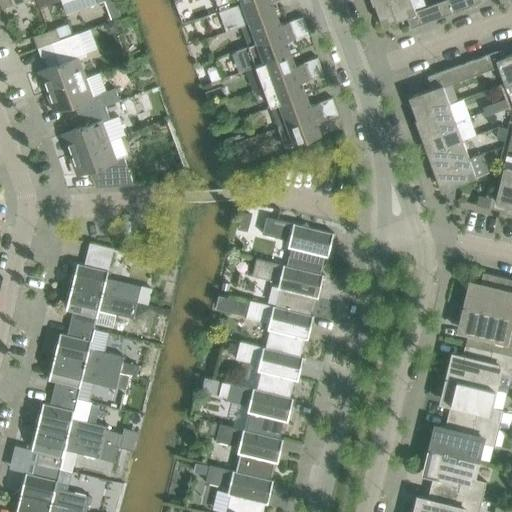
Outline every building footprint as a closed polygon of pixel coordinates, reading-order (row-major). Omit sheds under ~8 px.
[(0,0),(0,2),(2,8),(24,0),(0,0)] [(114,0),(107,0),(104,1),(111,20),(118,18),(121,17),(114,0)] [(215,0),(219,10),(247,0),(215,0)] [(247,0),(219,10),(227,31),(276,13),(272,1),(274,0),(247,0)] [(415,10),(411,0),(393,0),(376,7),(383,25),(406,17),(410,28),(448,14),(443,0),(415,10)] [(443,0),(448,14),(484,1),(483,0),(443,0)] [(276,13),(241,25),(249,46),(305,25),(302,16),(280,24),(276,13)] [(69,23),(56,28),(60,39),(73,34),(69,23)] [(249,46),(235,51),(242,71),(256,66),(291,53),(290,49),(287,41),(309,33),(305,25),(249,46)] [(56,28),(34,36),(38,47),(60,39),(56,28)] [(46,91),(86,77),(79,58),(87,55),(78,32),(73,34),(60,39),(38,47),(42,57),(47,55),(51,66),(39,70),(46,91)] [(511,91),(511,53),(504,56),(502,49),(466,63),(471,76),(499,66),(505,83),(509,93),(511,91)] [(291,53),(256,66),(264,86),(321,65),(318,57),(295,65),(291,53)] [(409,97),(416,115),(449,103),(443,87),(471,76),(466,63),(428,77),(432,88),(409,97)] [(218,65),(207,69),(212,82),(222,78),(218,65)] [(271,106),(306,94),(301,82),(324,74),(321,65),(264,86),(271,106)] [(75,104),(79,115),(105,105),(100,93),(93,95),(86,77),(46,91),(54,112),(75,104)] [(271,106),(279,127),(335,106),(332,97),(310,105),(306,94),(271,106)] [(506,99),(494,103),(497,111),(509,107),(506,99)] [(416,115),(422,134),(456,121),(449,103),(416,115)] [(497,111),(494,103),(483,107),(486,115),(497,111)] [(62,133),(70,154),(109,140),(102,121),(110,118),(105,105),(79,115),(83,126),(62,133)] [(339,114),(335,106),(279,127),(286,147),(289,146),(321,135),(318,126),(316,122),(339,114)] [(426,143),(429,152),(463,140),(456,121),(422,134),(426,143)] [(505,140),(508,128),(499,126),(497,138),(505,140)] [(95,187),(134,184),(124,156),(116,158),(109,140),(70,154),(77,175),(89,171),(95,187)] [(429,152),(436,170),(470,158),(463,140),(429,152)] [(241,143),(227,148),(230,157),(244,153),(241,143)] [(470,158),(436,170),(439,179),(443,189),(476,176),(488,172),(481,154),(470,158)] [(318,168),(322,168),(330,168),(329,157),(318,157),(318,168)] [(510,212),(511,212),(511,168),(503,167),(495,201),(509,205),(508,211),(510,212)] [(479,196),(477,204),(489,207),(491,199),(479,196)] [(243,211),(238,229),(249,231),(254,214),(243,211)] [(291,245),(287,264),(320,273),(325,254),(328,255),(334,233),(309,226),(306,222),(302,225),(278,219),(267,216),(262,233),(289,240),(288,245),(291,245)] [(67,281),(66,284),(137,302),(141,286),(107,277),(114,248),(90,242),(84,264),(77,262),(74,277),(67,281)] [(324,274),(320,273),(287,264),(256,257),(252,275),(279,281),(278,286),(281,287),(277,306),(310,314),(315,295),(318,296),(324,274)] [(511,278),(483,271),(480,284),(470,281),(464,306),(511,317),(511,278)] [(66,284),(65,287),(70,294),(66,309),(73,311),(70,322),(94,328),(96,323),(114,328),(117,314),(133,318),(137,302),(66,284)] [(141,286),(137,302),(147,304),(151,288),(141,286)] [(247,312),(246,317),(269,322),(268,327),(271,328),(267,347),(300,355),(305,336),(308,337),(314,315),(310,314),(277,306),(250,299),(249,303),(247,312)] [(238,300),(236,309),(247,312),(249,303),(238,300)] [(139,304),(135,317),(143,319),(149,315),(151,307),(139,304)] [(468,332),(465,344),(511,355),(511,335),(508,335),(511,320),(511,317),(464,306),(460,324),(458,330),(468,332)] [(49,354),(131,374),(134,362),(123,360),(124,356),(90,347),(94,328),(70,322),(67,334),(60,332),(57,347),(50,351),(49,354)] [(261,369),(257,388),(290,397),(295,377),(298,378),(299,374),(304,356),(300,355),(267,347),(240,340),(236,358),(259,364),(258,368),(261,369)] [(231,342),(229,353),(236,355),(239,344),(231,342)] [(511,374),(511,355),(465,344),(463,355),(453,353),(451,360),(447,377),(495,389),(499,371),(511,374)] [(53,392),(92,402),(77,398),(82,379),(116,388),(117,386),(128,388),(131,374),(49,354),(48,357),(52,364),(49,379),(56,381),(53,392)] [(206,376),(202,391),(226,397),(230,382),(218,379),(206,376)] [(451,404),(448,415),(499,428),(504,410),(491,407),(495,389),(447,377),(441,401),(451,404)] [(226,397),(226,399),(249,405),(248,410),(251,410),(246,429),(280,438),(284,418),(288,419),(293,397),(290,397),(257,388),(230,382),(226,397)] [(33,421),(32,424),(103,442),(106,430),(107,426),(87,421),(92,402),(53,392),(50,404),(43,402),(39,417),(33,421)] [(495,446),(499,428),(448,415),(445,427),(435,425),(430,449),(478,461),(482,443),(495,446)] [(206,419),(204,431),(216,434),(219,423),(206,419)] [(241,452),(236,471),(270,479),(274,460),(278,461),(279,457),(283,439),(280,438),(246,429),(220,423),(217,434),(216,440),(239,446),(238,451),(241,452)] [(103,442),(32,424),(31,427),(35,434),(32,449),(39,450),(36,462),(60,468),(72,471),(77,452),(99,458),(103,442)] [(106,430),(103,442),(119,446),(122,434),(106,430)] [(433,475),(430,487),(482,499),(486,481),(473,478),(478,461),(430,449),(424,473),(433,475)] [(15,491),(15,494),(86,511),(90,495),(68,490),(56,487),(60,468),(36,462),(33,474),(26,472),(22,487),(15,491)] [(195,463),(194,472),(207,475),(209,466),(195,463)] [(270,479),(236,471),(210,464),(209,466),(207,475),(206,482),(229,487),(228,492),(231,493),(226,511),(261,511),(264,501),(268,502),(273,480),(270,479)] [(478,511),(482,499),(430,487),(428,499),(418,496),(413,511),(478,511)] [(85,511),(86,511),(15,494),(14,497),(18,504),(16,511),(85,511)]
